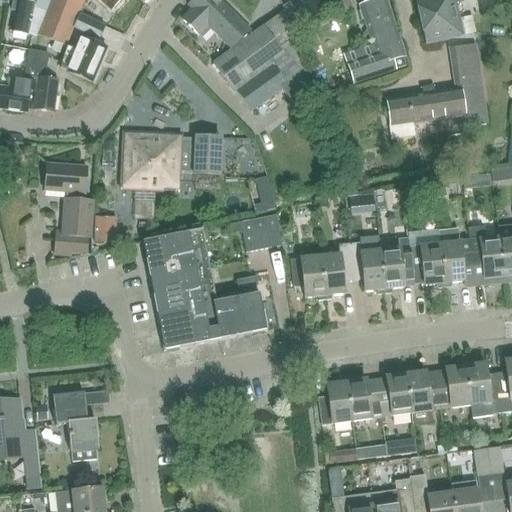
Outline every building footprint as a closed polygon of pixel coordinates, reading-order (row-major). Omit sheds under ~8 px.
[(26,36),(33,5),(24,2),(24,0),(12,0),(10,10),(16,12),(12,33),(26,36)] [(65,46),(82,0),(50,0),(37,35),(65,46)] [(96,0),(110,13),(122,0),(96,0)] [(190,10),(181,19),(198,37),(207,27),(227,47),(250,31),(219,0),(218,0),(194,0),(187,7),(190,10)] [(298,0),(310,19),(343,0),(298,0)] [(355,8),(351,0),(345,0),(340,3),(343,12),(355,8)] [(405,57),(385,0),(377,0),(359,6),(360,10),(358,12),(363,25),(365,25),(375,54),(346,63),(353,84),(406,67),(403,58),(405,57)] [(471,16),(458,19),(454,0),(414,0),(425,44),(462,36),(475,32),(471,16)] [(105,27),(79,15),(72,30),(99,42),(105,27)] [(230,50),(212,64),(233,93),(235,91),(271,65),(284,55),(263,26),(230,50)] [(92,83),(105,49),(80,38),(75,50),(66,47),(59,69),(92,83)] [(384,118),(389,121),(390,127),(389,127),(391,138),(394,141),(409,139),(411,135),(410,124),(458,117),(460,129),(487,125),(475,46),(447,50),(453,89),(433,92),(432,87),(419,89),(420,94),(386,99),(387,107),(383,111),(384,118)] [(37,84),(33,110),(53,113),(57,82),(43,80),(47,55),(28,52),(23,82),(34,84),(37,84)] [(271,65),(235,91),(251,113),(286,86),(271,65)] [(0,109),(26,113),(29,92),(33,92),(34,84),(23,82),(9,81),(7,88),(0,87),(0,109)] [(328,94),(323,81),(312,85),(316,98),(328,94)] [(217,178),(220,139),(123,133),(120,191),(177,194),(177,191),(188,192),(189,172),(194,172),(194,177),(217,178)] [(66,193),(65,200),(63,200),(61,232),(55,232),(53,256),(69,257),(69,253),(85,254),(86,239),(89,239),(92,203),(83,202),(86,168),(46,165),(44,191),(66,193)] [(511,180),(511,169),(490,172),(492,184),(511,180)] [(402,202),(401,190),(393,191),(394,203),(402,202)] [(269,218),(229,225),(230,235),(241,233),(245,253),(245,254),(250,253),(281,246),(275,216),(269,218)] [(116,219),(94,218),(93,243),(115,244),(116,219)] [(511,226),(498,228),(499,238),(503,283),(510,282),(510,277),(511,277),(511,226)] [(503,283),(499,238),(485,240),(484,228),(467,230),(469,242),(472,269),(482,268),(483,280),(496,279),(496,284),(503,283)] [(472,269),(469,242),(459,243),(457,230),(438,232),(439,245),(444,289),(451,288),(450,284),(463,283),(462,270),(472,269)] [(201,231),(141,243),(141,245),(142,245),(150,243),(153,258),(144,260),(148,281),(157,279),(160,294),(152,296),(163,352),(266,332),(258,294),(253,295),(215,303),(212,287),(201,231)] [(412,276),(409,248),(408,239),(397,240),(398,249),(380,251),(384,296),(391,295),(391,290),(403,289),(402,277),(412,276)] [(296,256),(294,240),(281,242),(282,257),(296,256)] [(384,296),(380,251),(360,253),(360,244),(348,246),(352,282),(362,281),(364,293),(377,292),(377,296),(384,296)] [(444,289),(439,245),(409,248),(412,276),(422,275),(423,287),(436,285),(436,290),(444,289)] [(352,282),(348,246),(337,247),(338,256),(320,258),(324,302),(331,301),(331,297),(344,295),(342,283),(352,282)] [(324,302),(320,258),(289,261),(292,289),(303,287),(304,300),(317,298),(317,303),(324,302)] [(511,400),(511,360),(504,362),(506,374),(496,375),(499,402),(501,415),(511,414),(510,401),(511,400)] [(501,415),(496,375),(486,376),(484,365),(471,367),(471,362),(464,363),(470,406),(471,419),(501,415)] [(470,406),(464,363),(457,364),(458,368),(444,370),(446,382),(437,383),(440,410),(470,406)] [(440,410),(437,383),(426,384),(424,373),(412,375),(412,370),(405,371),(411,414),(413,427),(432,425),(430,411),(440,410)] [(411,414),(405,371),(398,372),(398,376),(385,378),(386,390),(377,391),(381,418),(411,414)] [(381,418),(377,391),(366,392),(365,381),(353,382),(352,378),(346,379),(351,422),(381,418)] [(351,422),(346,379),(338,380),(339,384),(326,386),(327,398),(318,399),(322,426),(351,422)] [(96,461),(94,448),(97,448),(94,421),(86,422),(84,406),(76,407),(75,395),(52,398),(55,427),(67,425),(70,451),(71,464),(96,461)] [(26,481),(39,479),(33,432),(22,433),(19,401),(0,403),(0,460),(5,460),(5,455),(23,453),(26,481)] [(36,422),(47,421),(46,407),(35,408),(36,422)] [(397,433),(398,446),(420,444),(418,430),(397,433)] [(372,441),(342,445),(344,454),(374,450),(372,441)] [(499,448),(486,450),(490,475),(503,473),(499,448)] [(490,475),(486,450),(473,452),(476,477),(490,475)] [(453,511),(452,493),(450,493),(427,496),(424,477),(408,479),(408,481),(412,511),(453,511)] [(412,511),(408,481),(393,483),(395,492),(382,493),(371,495),(373,511),(412,511)] [(450,493),(452,493),(453,511),(479,511),(477,490),(463,492),(462,483),(449,484),(450,493)] [(103,511),(101,490),(54,495),(56,511),(103,511)] [(373,511),(371,495),(331,500),(332,511),(373,511)]
